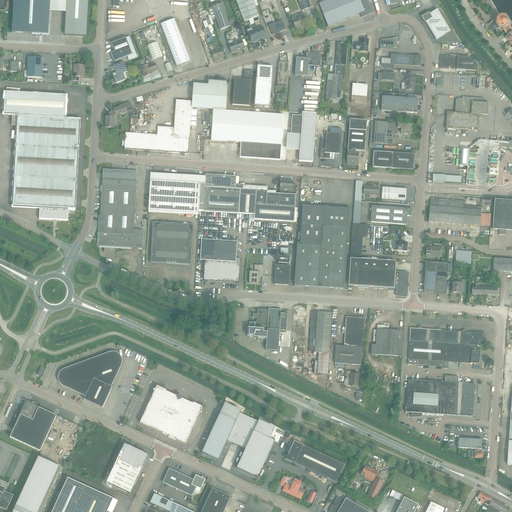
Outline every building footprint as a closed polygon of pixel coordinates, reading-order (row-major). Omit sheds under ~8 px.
[(48,35),(49,12),(66,13),(65,36),(86,37),(87,0),(13,0),(12,33),(48,35)] [(252,19),(253,23),(259,21),(258,17),(252,0),(235,0),(244,22),(249,20),(250,24),(253,23),(251,19),(252,19)] [(297,0),(300,6),(302,11),(311,7),(309,3),(307,0),(297,0)] [(328,0),(319,4),(328,26),(360,14),(361,18),(373,13),(367,0),(328,0)] [(212,20),(216,19),(220,30),(230,26),(222,4),(211,8),(212,8),(208,9),(212,20)] [(436,40),(450,31),(437,10),(429,14),(428,13),(421,17),(425,23),(425,22),(436,40)] [(305,20),(304,16),(302,13),(291,17),(294,24),(295,28),(307,24),(305,21),(306,20),(305,20)] [(495,17),(494,19),(487,25),(493,32),(498,28),(504,28),(503,29),(505,31),(505,32),(506,32),(510,28),(508,25),(508,20),(505,16),(498,15),(495,17)] [(174,19),(160,25),(176,67),(190,61),(174,19)] [(203,22),(209,38),(205,39),(207,44),(216,40),(208,20),(203,22)] [(269,25),(269,28),(272,36),(278,34),(277,33),(285,30),(282,21),(270,26),(269,25)] [(129,22),(114,27),(116,32),(131,28),(129,22)] [(251,29),(247,31),(248,34),(250,38),(252,43),(257,41),(256,39),(258,38),(258,39),(265,37),(264,32),(262,27),(255,30),(255,31),(253,32),(251,29)] [(137,57),(129,37),(111,44),(114,52),(111,54),(114,62),(127,57),(129,61),(137,57)] [(380,41),(380,49),(393,50),(393,48),(396,48),(397,39),(398,38),(393,39),(381,40),(381,41),(380,41)] [(355,43),(355,50),(359,50),(359,52),(367,52),(368,40),(360,39),(360,43),(355,43)] [(231,41),(228,42),(229,45),(228,45),(230,48),(231,53),(244,49),(242,44),(241,41),(233,43),(232,41),(231,41)] [(147,46),(150,55),(152,60),(163,56),(157,42),(147,46)] [(336,100),(336,98),(340,98),(341,90),(342,80),(344,80),(344,75),(345,75),(347,46),(338,45),(337,64),(336,65),(335,65),(334,75),(328,74),(325,99),(336,100)] [(223,56),(221,50),(211,53),(214,59),(223,56)] [(319,66),(320,58),(320,53),(306,53),(305,59),(296,58),(295,76),(307,77),(307,66),(319,66)] [(391,55),(390,59),(382,58),(381,64),(418,67),(418,65),(420,65),(420,57),(391,55)] [(440,69),(445,69),(476,71),(477,65),(469,58),(441,56),(440,69)] [(43,59),(28,58),(27,78),(42,78),(43,59)] [(18,72),(18,62),(10,62),(10,72),(18,72)] [(279,62),(277,84),(277,87),(285,88),(287,85),(288,63),(279,62)] [(113,67),(110,68),(112,74),(116,84),(125,80),(123,74),(127,72),(123,63),(118,65),(113,67)] [(141,68),(142,72),(144,77),(152,74),(151,73),(157,70),(154,64),(148,66),(148,65),(141,68)] [(84,66),(76,65),(73,65),(73,73),(72,73),(71,81),(78,82),(79,77),(83,78),(84,66)] [(257,66),(256,82),(266,83),(266,82),(271,83),(272,67),(262,66),(257,66)] [(251,80),(251,76),(252,71),(244,71),(243,79),(234,78),(234,79),(232,105),(250,106),(252,80),(251,80)] [(394,81),(394,73),(382,73),(382,80),(394,81)] [(412,75),(407,74),(404,74),(404,83),(402,83),(401,89),(405,89),(405,90),(413,90),(414,79),(412,79),(412,75)] [(204,85),(203,105),(226,107),(227,82),(208,81),(208,86),(204,85)] [(256,82),(254,105),(269,107),(270,92),(271,84),(266,83),(256,82)] [(124,146),(124,149),(188,154),(188,149),(189,138),(191,114),(191,110),(191,108),(203,109),(203,105),(204,85),(193,84),(192,98),(192,102),(184,101),(176,101),(174,128),(168,128),(169,126),(158,125),(158,127),(157,132),(157,135),(125,133),(125,140),(125,144),(124,146)] [(366,104),(366,98),(367,85),(352,84),(351,103),(366,104)] [(12,115),(12,118),(11,126),(16,126),(11,207),(39,209),(39,220),(68,221),(68,211),(75,211),(80,119),(64,118),(66,96),(4,92),(2,115),(12,115)] [(381,110),(381,111),(411,113),(416,114),(417,99),(412,99),(382,96),(382,97),(381,107),(381,110)] [(484,99),(480,99),(463,97),(462,97),(462,99),(458,99),(457,99),(456,99),(456,100),(456,101),(455,113),(447,112),(446,129),(478,131),(479,119),(483,119),(483,115),(487,116),(488,103),(484,99)] [(114,128),(114,124),(113,123),(114,117),(115,115),(132,110),(130,103),(120,106),(120,107),(113,109),(113,110),(112,110),(108,116),(108,117),(106,117),(105,128),(114,128)] [(211,140),(241,142),(243,112),(213,110),(211,140)] [(280,160),(280,155),(283,115),(243,112),(241,142),(240,157),(280,160)] [(312,162),(316,114),(302,113),(302,117),(292,116),(290,136),(300,136),(299,162),(312,162)] [(387,123),(385,145),(392,145),(393,140),(393,134),(397,134),(397,128),(401,128),(400,134),(410,135),(410,133),(409,133),(410,125),(411,125),(394,123),(394,120),(387,119),(387,123)] [(350,120),(347,150),(350,150),(364,151),(367,121),(350,120)] [(369,148),(376,148),(376,145),(385,145),(387,123),(371,122),(369,148)] [(320,158),(324,159),(329,159),(329,154),(339,154),(341,129),(330,128),(330,133),(326,133),(326,140),(321,139),(320,158)] [(463,155),(463,162),(483,162),(483,152),(463,151),(464,147),(438,146),(438,154),(463,155)] [(347,161),(346,164),(350,165),(357,165),(358,154),(355,154),(355,151),(350,150),(347,150),(347,161)] [(372,167),(392,169),(413,170),(414,155),(373,152),(372,167)] [(143,230),(134,230),(137,171),(103,170),(99,246),(132,248),(132,250),(137,250),(137,248),(142,248),(143,230)] [(466,181),(466,173),(437,172),(437,180),(466,181)] [(254,220),(294,222),(295,194),(296,186),(292,185),(292,181),(280,180),(279,194),(267,193),(267,191),(243,189),(243,185),(235,185),(236,177),(215,176),(215,174),(212,174),(212,175),(205,175),(205,185),(203,211),(249,214),(249,221),(254,221),(254,220)] [(205,185),(150,181),(148,212),(198,215),(199,211),(203,211),(205,185)] [(355,186),(354,201),(361,202),(362,186),(362,181),(356,181),(355,186)] [(364,186),(364,191),(363,194),(364,194),(363,197),(366,198),(370,198),(370,195),(378,195),(378,187),(364,186)] [(405,201),(406,189),(382,188),(381,200),(405,201)] [(480,226),(480,223),(482,223),(483,210),(481,210),(481,207),(476,207),(476,201),(466,200),(466,201),(431,199),(430,206),(428,222),(480,226)] [(511,230),(511,200),(494,199),(492,229),(499,230),(499,235),(505,235),(506,230),(511,230)] [(361,202),(354,201),(353,225),(359,225),(361,202)] [(344,284),(348,234),(350,209),(302,206),(300,243),(297,243),(294,286),(344,289),(344,284)] [(412,210),(407,209),(372,206),(371,222),(406,225),(406,216),(411,217),(412,210)] [(191,265),(191,260),(193,225),(153,223),(150,263),(191,265)] [(350,259),(361,259),(362,238),(367,238),(367,229),(370,230),(370,226),(359,225),(353,225),(350,259)] [(395,242),(394,250),(407,251),(407,243),(404,242),(404,236),(397,235),(397,242),(395,242)] [(201,240),(200,260),(204,261),(204,275),(203,280),(239,283),(239,278),(240,259),(238,259),(236,259),(237,242),(207,240),(201,240)] [(432,257),(437,257),(439,257),(440,249),(442,249),(443,245),(434,244),(434,248),(427,247),(426,254),(432,255),(432,257)] [(455,263),(471,265),(472,252),(456,251),(455,263)] [(511,259),(494,258),(493,271),(511,272),(511,259)] [(394,289),(394,288),(395,272),(395,262),(361,260),(361,259),(350,259),(348,286),(394,289)] [(445,294),(445,289),(447,273),(452,274),(452,264),(426,262),(425,272),(423,292),(445,294)] [(282,285),(289,286),(290,266),(275,265),(274,285),(282,285)] [(250,273),(249,282),(254,282),(254,284),(258,284),(258,275),(262,276),(263,266),(255,266),(254,273),(250,273)] [(407,272),(402,272),(395,272),(394,288),(396,289),(396,296),(406,297),(407,272)] [(464,290),(464,285),(465,281),(459,280),(459,283),(453,283),(452,293),(460,293),(460,290),(464,290)] [(472,294),(482,295),(482,288),(479,288),(479,284),(475,283),(475,288),(472,288),(472,294)] [(482,288),(482,295),(482,294),(497,295),(497,288),(482,287),(482,288)] [(278,350),(278,347),(279,333),(286,333),(288,312),(281,311),(281,310),(268,309),(268,310),(258,310),(257,315),(253,314),(253,318),(257,318),(257,323),(249,322),(249,328),(247,328),(247,329),(249,329),(248,336),(254,336),(254,338),(266,339),(266,340),(266,346),(266,350),(278,350)] [(322,309),(320,349),(323,349),(322,370),(333,371),(336,310),(322,309)] [(346,318),(346,323),(344,347),(335,346),(334,364),(361,365),(364,319),(346,318)] [(409,365),(412,365),(443,367),(443,369),(448,369),(449,362),(476,364),(479,364),(480,351),(479,351),(480,346),(484,346),(481,346),(482,334),(485,334),(485,333),(410,329),(407,364),(409,365)] [(401,357),(402,337),(403,332),(377,330),(376,345),(371,345),(371,355),(401,357)] [(112,387),(109,386),(119,364),(120,362),(120,359),(118,356),(116,355),(113,354),(110,354),(64,371),(62,373),(60,375),(60,378),(60,381),(62,383),(64,385),(78,392),(78,393),(80,394),(81,393),(86,395),(84,400),(102,408),(112,387)] [(351,374),(350,386),(358,386),(359,374),(351,374)] [(458,377),(445,376),(444,383),(408,380),(406,407),(406,412),(473,417),(475,385),(458,383),(458,377)] [(180,395),(178,396),(176,396),(165,392),(166,391),(157,386),(155,389),(153,390),(154,392),(140,423),(149,427),(149,426),(176,439),(176,440),(185,444),(199,414),(201,413),(202,413),(201,410),(202,407),(193,403),(192,404),(182,399),(181,397),(180,395)] [(10,438),(14,440),(40,452),(56,416),(40,409),(42,406),(40,406),(39,407),(29,403),(30,402),(25,400),(22,405),(23,406),(19,415),(20,415),(10,438)] [(219,414),(202,453),(214,458),(216,454),(220,455),(227,441),(245,449),(244,450),(245,450),(236,469),(258,478),(275,441),(272,440),(269,438),(272,431),(273,428),(272,428),(272,427),(261,422),(261,423),(259,422),(258,424),(240,415),(240,414),(241,414),(240,414),(238,413),(239,411),(238,410),(227,405),(225,405),(222,412),(221,415),(219,414)] [(459,439),(458,448),(474,449),(475,449),(475,452),(472,452),(471,458),(474,458),(482,459),(483,453),(480,452),(480,450),(481,440),(459,439)] [(286,459),(327,479),(336,482),(344,464),(303,445),(302,446),(295,443),(289,455),(288,455),(286,459)] [(124,445),(106,483),(130,494),(148,456),(124,445)] [(38,511),(59,467),(38,457),(12,511),(38,511)] [(373,482),(375,477),(377,472),(365,466),(361,474),(365,476),(364,478),(373,482)] [(199,492),(203,485),(205,480),(195,476),(193,480),(169,469),(163,483),(192,496),(195,490),(199,492)] [(52,511),(107,511),(113,499),(67,478),(52,511)] [(384,482),(376,478),(367,496),(375,500),(384,482)] [(285,486),(282,491),(289,494),(289,493),(292,494),(291,495),(300,499),(303,494),(304,491),(298,489),(300,485),(301,482),(295,479),(294,482),(293,482),(291,488),(285,486)] [(358,484),(352,482),(350,488),(355,490),(358,484)] [(0,511),(0,508),(6,511),(13,496),(3,491),(4,490),(0,487),(0,511)] [(212,489),(210,493),(201,511),(223,511),(231,497),(212,489)] [(392,490),(389,496),(400,501),(403,495),(392,490)] [(479,501),(484,504),(488,496),(480,492),(479,492),(476,497),(480,499),(479,501)] [(192,511),(182,507),(154,494),(151,501),(150,503),(168,511),(192,511)] [(310,494),(307,501),(312,503),(315,496),(310,494)] [(487,509),(493,499),(488,496),(484,504),(483,507),(482,509),(486,511),(487,509)] [(368,511),(346,498),(344,501),(337,497),(328,511),(368,511)] [(414,511),(418,505),(404,498),(396,511),(414,511)] [(507,511),(509,508),(493,499),(487,509),(486,511),(485,511),(499,511),(507,511)] [(431,502),(425,511),(442,511),(444,509),(431,502)]
